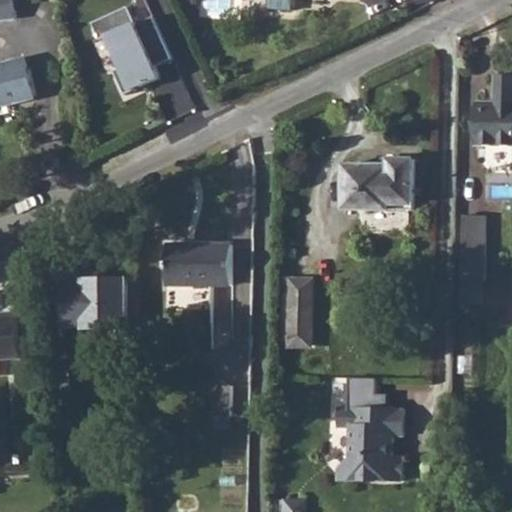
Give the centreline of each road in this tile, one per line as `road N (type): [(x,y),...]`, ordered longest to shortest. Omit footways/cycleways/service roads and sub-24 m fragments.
road 1 (unclassified): [(480,0),(0,228)]
road 2 (unknown): [(261,108),(257,511)]
